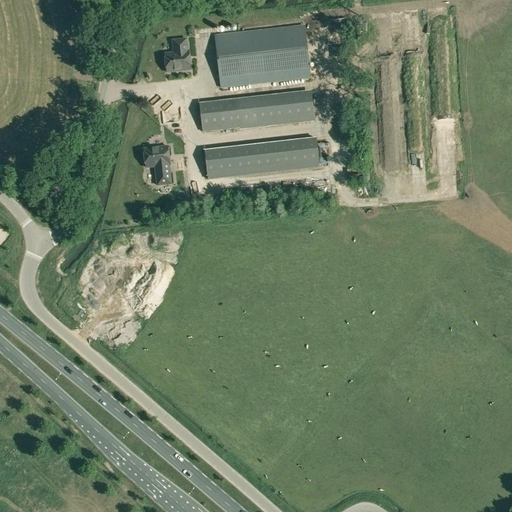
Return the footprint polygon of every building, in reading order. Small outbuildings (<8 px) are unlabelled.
[(304,27),(215,37),(221,88),(309,78),(304,27)] [(176,53),(165,54),(167,73),(191,70),(189,52),(188,52),(186,40),(172,41),(173,42),(175,41),(176,53)] [(347,46),(331,48),(332,57),(348,56),(347,46)] [(311,92),(240,100),(199,104),(203,132),(314,120),(311,92)] [(318,141),(206,152),(210,181),(321,170),(318,141)] [(155,167),(157,186),(171,184),(169,166),(170,165),(168,147),(144,149),(146,168),(155,167)]
